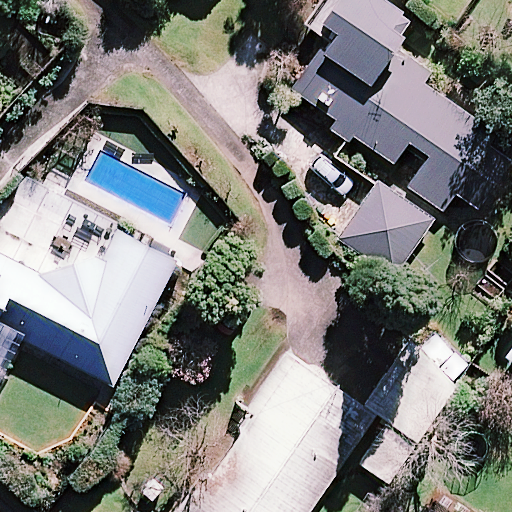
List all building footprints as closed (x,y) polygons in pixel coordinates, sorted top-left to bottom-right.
[(485,147),(494,135),(421,84),(429,73),(394,49),(399,41),(385,31),(396,15),(374,0),(333,0),(315,27),(328,36),(290,90),(333,119),(327,129),(347,142),(351,137),(391,164),(406,144),(426,158),(405,187),(441,212),(453,195),(474,210),(507,162),(485,147)] [(432,220),(375,182),(336,238),(394,277),(432,220)] [(112,232),(101,253),(36,274),(0,256),(0,330),(19,340),(110,387),(174,263),(112,232)] [(0,375),(19,340),(0,330),(0,375)] [(407,337),(360,407),(374,416),(413,447),(454,387),(407,337)] [(360,407),(282,353),(172,511),(307,511),(374,416),(360,407)]
